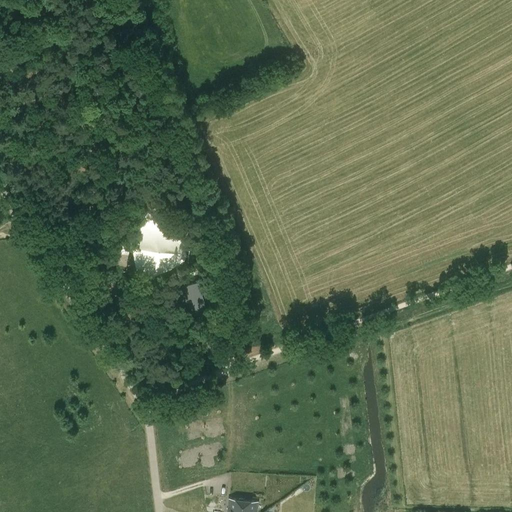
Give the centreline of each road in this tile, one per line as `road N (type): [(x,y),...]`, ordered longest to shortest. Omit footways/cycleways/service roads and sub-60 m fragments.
road 1 (unclassified): [(157,511),(144,409),(0,187)]
road 2 (track): [(144,409),(231,367),(367,318)]
road 3 (track): [(367,318),(511,266)]
